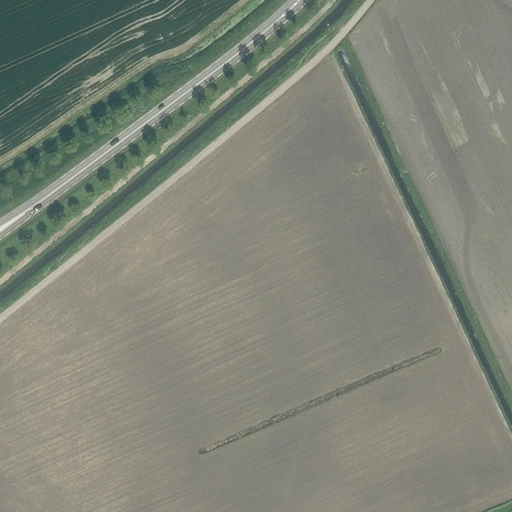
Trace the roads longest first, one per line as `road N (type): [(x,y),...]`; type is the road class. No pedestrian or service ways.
road 1 (unclassified): [(0,319),(301,73),(371,0)]
road 2 (primary): [(25,212),(253,46),(296,0)]
